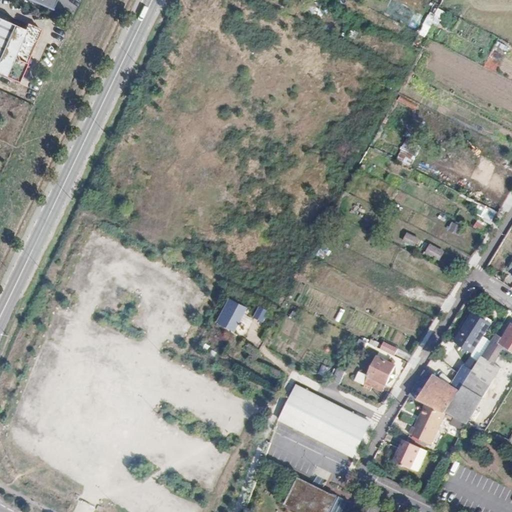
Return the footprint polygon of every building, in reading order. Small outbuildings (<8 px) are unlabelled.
[(0,14),(0,68),(21,78),(45,24),(31,18),(26,27),(0,14)] [(481,66),(495,72),(499,63),(485,57),(481,66)] [(422,146),(409,140),(405,147),(418,153),(422,146)] [(402,163),(410,168),(414,161),(406,156),(402,163)] [(484,217),(492,222),(498,212),(489,208),(484,217)] [(476,222),(473,227),(483,232),(485,227),(476,222)] [(452,223),(448,230),(459,235),(462,228),(452,223)] [(403,243),(415,247),(418,237),(406,234),(403,243)] [(429,245),(425,255),(441,260),(444,250),(429,245)] [(243,310),(227,301),(218,319),(234,327),(243,310)] [(259,307),(253,317),(263,323),(269,313),(259,307)] [(475,312),(456,342),(474,353),(492,323),(475,312)] [(494,363),(503,349),(505,346),(511,350),(511,325),(504,339),(497,334),(479,362),(465,385),(484,397),(502,368),(494,363)] [(367,342),(360,339),(355,350),(362,353),(367,342)] [(386,351),(394,356),(398,349),(384,342),(381,349),(386,351)] [(443,359),(452,363),(458,350),(450,346),(443,359)] [(511,350),(505,346),(503,349),(511,354),(511,350)] [(395,365),(394,365),(388,362),(377,357),(362,387),(369,391),(372,386),(382,392),(395,365)] [(465,385),(479,362),(472,357),(467,366),(465,365),(459,373),(451,386),(460,392),(465,385)] [(337,369),(332,380),(339,384),(345,372),(337,369)] [(426,370),(410,397),(418,401),(434,375),(426,370)] [(446,414),(447,413),(460,392),(451,386),(434,375),(418,401),(427,405),(445,414),(446,414)] [(467,425),(484,397),(465,385),(460,392),(447,413),(467,425)] [(299,386),(281,421),(354,457),(372,423),(299,386)] [(445,414),(427,405),(415,428),(413,427),(409,434),(431,444),(445,414)] [(498,434),(496,439),(507,444),(510,440),(498,434)] [(422,448),(405,440),(395,462),(412,470),(422,448)] [(333,511),(340,498),(302,479),(289,506),(301,511),(333,511)]
